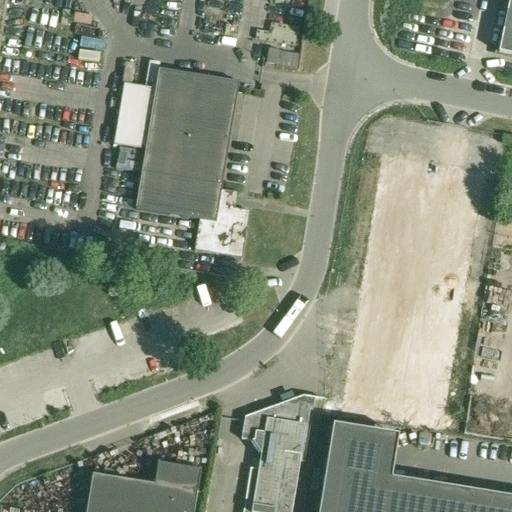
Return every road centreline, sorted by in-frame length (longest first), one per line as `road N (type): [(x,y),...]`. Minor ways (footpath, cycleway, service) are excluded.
road 1 (unclassified): [(0,461),(222,376),(281,330),(311,270),(343,71)]
road 2 (unclassified): [(511,104),(343,71)]
